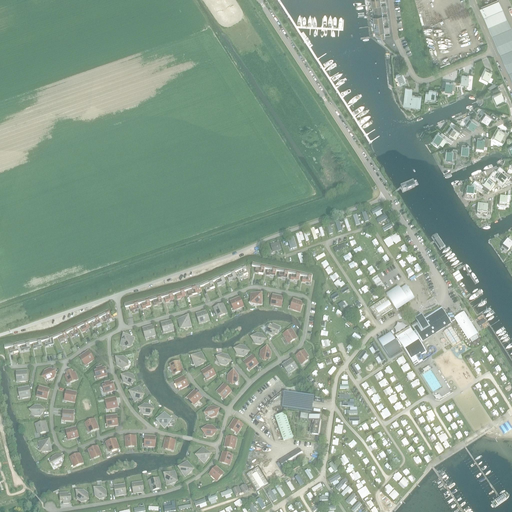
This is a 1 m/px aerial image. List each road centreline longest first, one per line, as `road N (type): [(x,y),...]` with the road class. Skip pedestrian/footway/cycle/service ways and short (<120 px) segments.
road 1 (residential): [(386,195),(0,335)]
road 2 (residential): [(386,195),(258,0)]
road 3 (residential): [(494,51),(418,79),(395,33),(391,0)]
